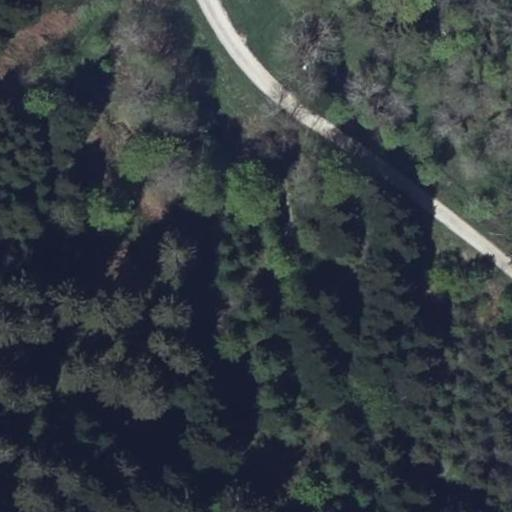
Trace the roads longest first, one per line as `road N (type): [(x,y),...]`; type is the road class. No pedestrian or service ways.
road 1 (track): [(40,511),(60,366),(49,108),(66,50),(102,0)]
road 2 (track): [(206,0),(286,100),(511,267)]
